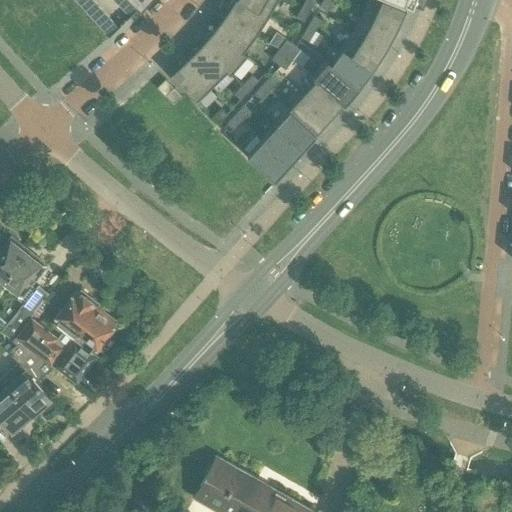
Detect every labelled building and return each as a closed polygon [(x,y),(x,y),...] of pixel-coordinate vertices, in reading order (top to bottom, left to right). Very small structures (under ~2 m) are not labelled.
[(52,0),(37,0),(22,15),(45,39),(51,34),(68,18),(63,12),(52,0)] [(119,27),(101,9),(92,0),(75,0),(107,35),(108,37),(119,27)] [(113,0),(125,12),(129,16),(138,7),(137,6),(131,0),(113,0)] [(131,0),(137,6),(138,7),(139,8),(140,7),(143,3),(142,2),(140,5),(137,3),(135,1),(135,0),(131,0)] [(243,0),(233,0),(225,13),(256,34),(268,14),(243,0)] [(243,0),(268,14),(275,0),(243,0)] [(305,0),(302,6),(309,10),(315,0),(305,0)] [(332,0),(322,0),(319,6),(326,10),(332,0)] [(390,0),(367,0),(362,12),(395,28),(405,6),(390,0)] [(75,1),(63,12),(68,18),(69,18),(81,7),(75,1)] [(309,10),(302,6),(295,17),(303,21),(309,10)] [(362,12),(352,29),(384,48),(395,28),(362,12)] [(225,13),(213,29),(245,55),(246,54),(243,51),(256,34),(225,13)] [(314,15),(307,26),(315,30),(321,19),(314,15)] [(68,18),(51,34),(62,46),(60,48),(76,66),(108,37),(95,23),(83,34),(69,18),(68,18)] [(315,30),(307,26),(301,37),(308,41),(315,30)] [(213,29),(200,45),(230,73),(245,55),(213,29)] [(352,29),(341,46),(372,67),(384,48),(352,29)] [(286,39),(278,49),(285,54),(293,44),(286,39)] [(293,44),(285,54),(292,59),(299,49),(293,44)] [(200,45),(185,59),(211,86),(211,85),(219,92),(233,78),(229,74),(230,73),(200,45)] [(327,59),(326,60),(358,86),(372,67),(341,46),(331,62),(327,59)] [(271,59),(278,64),(285,54),(278,49),(271,59)] [(285,54),(278,64),(285,69),(292,59),(285,54)] [(211,86),(185,59),(170,74),(195,101),(211,86)] [(326,60),(312,75),(343,103),(358,86),(326,60)] [(251,75),(242,84),(249,90),(257,80),(251,75)] [(271,75),(262,84),(269,90),(277,80),(271,75)] [(315,79),(302,93),(329,118),(343,103),(312,75),(312,76),(315,79)] [(156,87),(164,95),(173,87),(165,79),(156,87)] [(249,90),(242,84),(234,93),(240,99),(249,90)] [(269,90),(262,84),(254,93),(260,99),(269,90)] [(165,95),(173,103),(181,96),(173,87),(165,95)] [(302,93),(288,108),(316,133),(329,118),(302,93)] [(141,100),(119,124),(144,147),(146,145),(165,123),(159,117),(141,100)] [(243,105),(235,114),(241,120),(250,110),(243,105)] [(169,107),(159,117),(165,123),(173,115),(175,112),(169,107)] [(220,108),(212,117),(218,123),(226,114),(220,108)] [(288,108),(274,123),(302,148),(316,133),(288,108)] [(165,123),(146,145),(163,161),(176,146),(187,157),(197,147),(195,146),(210,129),(216,123),(200,109),(185,126),(173,115),(165,123)] [(241,120),(235,114),(226,123),(233,129),(241,120)] [(274,123),(260,138),(288,163),(302,148),(274,123)] [(199,167),(185,182),(203,198),(209,192),(230,168),(217,156),(227,145),(210,129),(195,146),(197,147),(187,157),(199,167)] [(288,163),(260,138),(246,154),(273,179),(288,163)] [(241,157),(230,168),(236,174),(247,163),(241,157)] [(230,168),(209,192),(237,218),(259,195),(236,174),(230,168)] [(0,278),(2,280),(3,281),(27,249),(26,248),(24,251),(16,244),(18,242),(11,236),(9,238),(6,236),(3,239),(0,237),(0,278)] [(27,249),(3,281),(21,295),(43,266),(41,264),(43,261),(35,255),(33,258),(25,251),(27,249)] [(31,317),(17,337),(53,365),(74,337),(97,308),(95,307),(97,304),(96,304),(95,305),(87,298),(87,295),(82,291),(78,292),(75,290),(51,322),(72,337),(64,347),(56,341),(57,339),(31,319),(31,318),(31,317)] [(0,330),(11,340),(13,342),(17,337),(31,317),(30,316),(34,310),(24,303),(6,325),(0,319),(0,330)] [(74,337),(53,365),(76,383),(97,355),(93,352),(106,335),(109,335),(113,330),(112,326),(115,322),(97,308),(74,337)] [(17,362),(0,376),(30,413),(38,407),(41,408),(46,403),(46,400),(48,398),(35,382),(53,366),(52,366),(53,365),(17,337),(13,342),(15,344),(7,351),(17,362)] [(30,413),(0,376),(0,416),(11,430),(13,427),(16,428),(22,424),(21,421),(30,413)] [(194,498),(218,511),(308,511),(310,509),(269,486),(262,498),(234,481),(238,475),(213,461),(199,485),(200,486),(194,498)]
